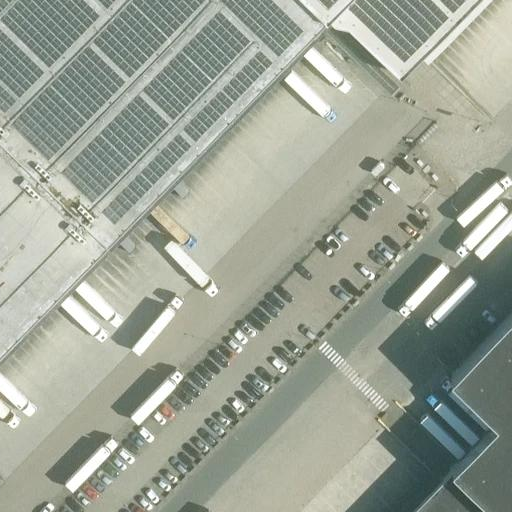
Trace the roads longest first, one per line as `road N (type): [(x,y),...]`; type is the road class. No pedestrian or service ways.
road 1 (unclassified): [(193,511),(511,192)]
road 2 (unknown): [(209,319),(296,408)]
